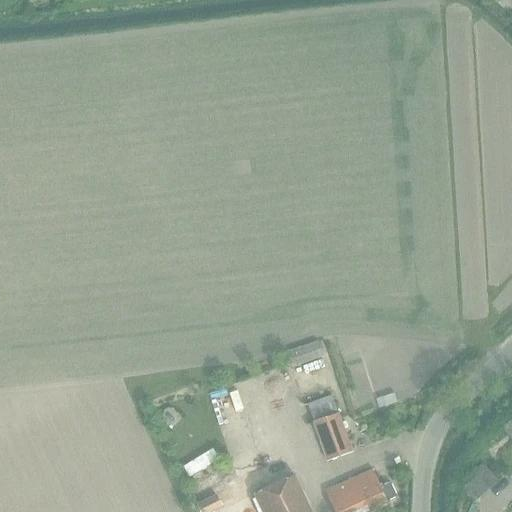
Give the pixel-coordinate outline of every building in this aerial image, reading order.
[(291,366),(322,355),(317,339),(285,350),(291,366)] [(325,460),(352,451),(332,394),(305,403),(325,460)] [(511,417),(502,427),(511,438),(511,417)] [(212,446),(182,465),(188,475),(219,457),(212,446)] [(461,486),(474,500),(498,479),(482,462),(473,470),(476,473),(461,486)] [(334,511),(367,511),(387,503),(372,470),(325,490),(334,511)] [(261,511),(310,511),(292,475),(253,494),(261,511)] [(220,481),(201,490),(206,501),(226,492),(220,481)]
